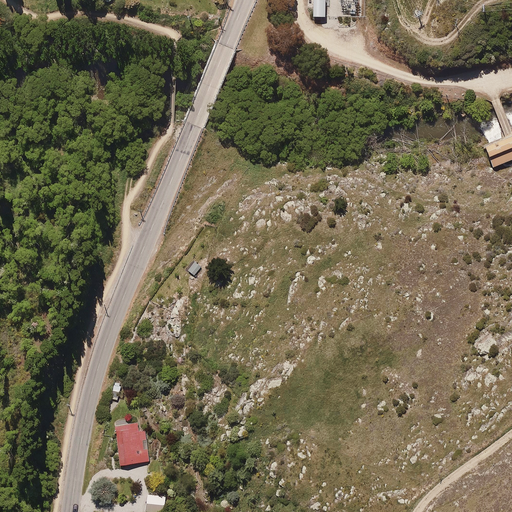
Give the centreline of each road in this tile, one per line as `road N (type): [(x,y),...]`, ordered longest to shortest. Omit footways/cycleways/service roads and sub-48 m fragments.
road 1 (tertiary): [(70,511),(98,366),(245,0)]
road 2 (unclassified): [(511,75),(408,70),(373,59),(310,29),(297,0)]
road 3 (unclassified): [(400,511),(416,488),(511,413)]
